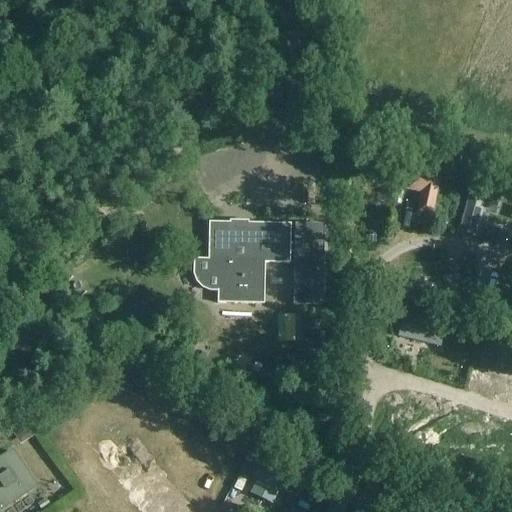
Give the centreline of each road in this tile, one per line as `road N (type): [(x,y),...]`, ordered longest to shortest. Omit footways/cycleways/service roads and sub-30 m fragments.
road 1 (track): [(331,511),(368,406),(364,295),(371,274),(401,247),(426,240),(509,258)]
road 2 (track): [(369,379),(511,413)]
